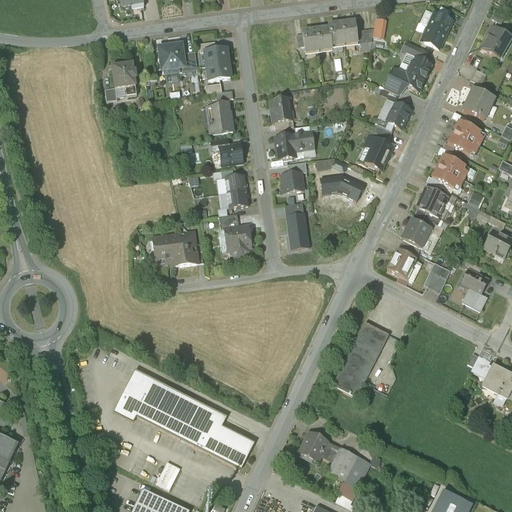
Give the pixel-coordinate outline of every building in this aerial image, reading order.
[(118,0),(121,11),(143,7),(141,0),(118,0)] [(510,0),(501,0),(498,5),(505,9),(510,0)] [(503,19),(492,14),(489,22),(500,26),(503,19)] [(451,23),(434,15),(428,30),(445,38),(451,23)] [(341,26),(344,47),(356,45),(357,45),(356,34),(354,24),(341,26)] [(344,47),(341,26),(327,28),(328,31),(331,48),(344,47)] [(445,38),(428,30),(421,44),(438,52),(445,38)] [(511,40),(493,30),(480,51),(499,62),(499,61),(498,61),(510,40),(511,41),(511,40)] [(315,32),(318,53),(331,51),(331,48),(328,31),(315,32)] [(318,53),(315,32),(302,34),(302,37),(304,50),(305,55),(318,53)] [(373,32),(356,34),(357,45),(356,45),(357,47),(371,45),(373,32)] [(302,37),(295,38),(297,51),(304,50),(302,37)] [(214,45),(199,47),(200,56),(204,55),(215,53),(214,45)] [(424,54),(408,46),(405,46),(402,54),(406,56),(408,57),(409,55),(421,60),(424,54)] [(181,48),(170,49),(169,49),(163,50),(162,50),(162,51),(158,51),(161,73),(163,73),(164,76),(179,74),(178,71),(181,71),(184,70),(182,57),(181,48)] [(215,53),(204,55),(206,70),(228,67),(226,52),(215,53)] [(194,55),(182,57),(184,70),(181,71),(182,75),(197,73),(194,55)] [(421,60),(409,55),(408,57),(406,56),(397,75),(393,83),(401,87),(402,88),(418,95),(431,68),(419,63),(421,60)] [(132,67),(120,69),(119,69),(117,69),(116,69),(115,69),(114,70),(112,70),(115,92),(105,93),(106,104),(116,103),(115,92),(125,91),(126,100),(136,98),(134,82),(135,82),(134,75),(133,75),(132,67)] [(228,67),(206,70),(208,84),(230,81),(228,67)] [(392,72),(383,92),(397,99),(402,88),(401,87),(393,83),(397,75),(392,72)] [(486,78),(475,72),(470,83),(480,88),(486,78)] [(482,90),(470,84),(467,89),(472,91),(480,95),(482,90)] [(220,87),(205,89),(206,97),(215,96),(221,95),(220,87)] [(395,105),(397,99),(383,92),(381,91),(379,97),(395,105)] [(480,95),(472,91),(464,109),(466,109),(464,113),(463,113),(462,113),(484,123),(487,116),(486,115),(489,107),(491,108),(494,101),(480,95)] [(221,95),(215,96),(216,107),(228,105),(228,102),(233,102),(231,94),(221,95)] [(289,102),(269,104),(272,127),(274,126),(289,124),(292,124),(291,114),(288,115),(287,103),(289,102)] [(379,123),(385,125),(394,106),(386,103),(377,122),(379,123)] [(228,105),(216,107),(217,109),(206,111),(210,135),(221,133),(222,137),(232,135),(231,124),(232,123),(232,122),(232,121),(232,120),(231,119),(230,118),(228,119),(227,115),(229,115),(228,105)] [(410,114),(394,106),(385,125),(385,126),(394,130),(401,133),(400,132),(405,123),(405,124),(410,114)] [(468,123),(454,116),(451,121),(458,125),(465,128),(468,123)] [(394,130),(385,126),(385,125),(379,123),(377,129),(391,136),(394,130)] [(289,124),(274,126),(275,134),(290,132),(289,124)] [(465,128),(458,125),(453,134),(455,135),(453,139),(451,138),(447,147),(454,151),(468,158),(470,155),(474,157),(482,141),(478,139),(480,136),(465,128)] [(377,129),(375,128),(369,140),(368,140),(368,141),(364,151),(372,154),(366,167),(364,166),(381,174),(381,173),(386,161),(388,162),(387,161),(392,151),(386,148),(391,136),(377,129)] [(511,140),(511,132),(505,129),(500,139),(510,144),(511,140)] [(292,138),(274,141),(277,164),(303,160),(302,155),(314,154),(311,134),(310,134),(295,136),(292,137),(292,138)] [(227,142),(210,144),(211,155),(219,154),(219,151),(228,149),(227,142)] [(447,147),(444,146),(442,152),(451,156),(454,151),(447,147)] [(228,149),(219,151),(219,154),(221,169),(242,166),(239,148),(228,149)] [(442,152),(440,151),(438,156),(442,159),(448,162),(451,156),(442,152)] [(448,162),(442,159),(438,168),(439,169),(438,173),(436,172),(431,181),(453,193),(454,189),(459,191),(466,177),(466,176),(462,173),(464,170),(448,162)] [(333,163),(315,165),(316,173),(327,172),(331,170),(343,176),(346,169),(333,163)] [(511,168),(502,164),(497,172),(511,179),(511,168)] [(305,166),(287,168),(288,178),(300,177),(300,176),(306,175),(305,166)] [(464,170),(462,173),(466,176),(466,177),(472,181),(475,175),(464,170)] [(288,178),(281,179),(282,192),(281,192),(282,197),(303,194),(300,177),(288,178)] [(243,179),(224,181),(226,197),(245,194),(244,187),(245,187),(243,179)] [(363,190),(341,180),(319,183),(322,200),(339,197),(355,205),(359,197),(359,198),(363,190)] [(431,181),(428,180),(426,185),(439,192),(450,198),(452,194),(453,193),(431,181)] [(439,192),(426,185),(423,192),(425,193),(426,192),(437,198),(439,192)] [(437,198),(426,192),(425,193),(416,212),(435,221),(435,220),(434,220),(438,211),(442,213),(443,211),(442,211),(445,204),(446,202),(437,198)] [(450,198),(439,192),(437,198),(446,202),(445,204),(453,207),(456,201),(450,198)] [(245,194),(226,197),(228,213),(248,210),(247,202),(245,194)] [(482,200),(473,196),(469,205),(477,209),(482,200)] [(286,210),(288,219),(303,217),(302,207),(284,209),(284,210),(286,210)] [(468,219),(474,223),(479,213),(473,210),(468,219)] [(308,246),(304,217),(303,217),(288,219),(290,236),(288,236),(290,254),(300,253),(299,247),(308,246)] [(221,220),(218,221),(220,235),(224,234),(238,232),(236,218),(227,220),(221,220)] [(504,226),(490,219),(487,225),(494,229),(492,233),(499,237),(504,226)] [(425,230),(411,223),(408,229),(407,228),(404,234),(405,235),(401,243),(403,244),(415,250),(426,255),(430,247),(424,244),(428,236),(430,233),(425,230)] [(443,233),(428,225),(425,230),(430,233),(428,236),(436,240),(438,241),(443,233)] [(198,228),(151,235),(152,242),(193,237),(197,267),(203,266),(198,228)] [(238,232),(224,234),(227,255),(231,254),(231,257),(237,261),(243,260),(247,255),(247,252),(250,251),(250,250),(251,250),(253,248),(252,244),(250,242),(249,242),(248,241),(247,236),(248,234),(247,230),(238,232)] [(511,243),(499,237),(492,233),(483,251),(484,250),(494,255),(493,257),(495,258),(497,254),(505,258),(503,261),(504,262),(511,245),(511,243)] [(436,240),(428,236),(424,244),(430,247),(432,248),(436,240)] [(193,237),(152,242),(155,268),(173,265),(174,270),(197,267),(193,237)] [(430,247),(426,255),(430,258),(438,241),(436,240),(432,248),(430,247)] [(415,250),(403,244),(400,249),(413,255),(415,250)] [(399,248),(397,254),(415,263),(417,258),(413,255),(400,249),(399,248)] [(415,263),(397,254),(386,274),(399,280),(407,284),(413,273),(410,272),(415,263)] [(458,268),(465,271),(468,265),(457,259),(452,270),(456,272),(458,268)] [(413,273),(407,284),(412,286),(421,268),(415,263),(410,272),(413,273)] [(479,270),(468,265),(465,271),(468,273),(468,272),(476,276),(479,270)] [(450,274),(434,266),(430,275),(433,276),(426,291),(439,297),(450,274)] [(476,276),(468,272),(468,273),(463,281),(465,282),(468,292),(462,306),(479,315),(486,301),(478,297),(482,289),(484,290),(488,282),(476,276)] [(404,289),(407,284),(399,280),(396,285),(404,289)] [(388,338),(364,326),(331,389),(356,402),(388,338)] [(482,351),(478,359),(478,360),(488,366),(488,365),(489,365),(493,357),(482,351)] [(477,360),(472,357),(467,367),(472,370),(477,360)] [(488,366),(478,360),(478,359),(477,360),(472,370),(470,374),(486,382),(492,370),(488,368),(489,365),(488,365),(488,366)] [(506,377),(493,370),(493,369),(492,369),(486,382),(482,389),(497,396),(496,398),(498,399),(499,395),(506,399),(506,401),(507,400),(511,389),(511,379),(507,376),(506,377)] [(248,431),(134,373),(113,414),(134,425),(135,419),(144,423),(143,423),(144,424),(144,423),(152,427),(152,428),(153,428),(161,432),(161,433),(162,433),(162,432),(170,437),(171,438),(171,437),(179,441),(179,442),(180,442),(188,446),(189,447),(189,446),(197,450),(197,451),(198,451),(206,455),(207,456),(207,455),(215,459),(215,460),(216,460),(224,464),(223,464),(224,465),(225,464),(233,468),(232,469),(233,469),(234,469),(240,472),(244,464),(245,463),(244,463),(249,455),(250,454),(249,454),(253,446),(247,443),(246,442),(238,438),(237,438),(229,434),(229,433),(228,433),(221,429),(225,420),(248,432),(248,431)] [(365,387),(357,402),(364,405),(371,391),(365,387)] [(0,405),(0,484),(18,446),(0,438),(0,413),(3,407),(0,405)] [(327,444),(310,435),(299,457),(316,466),(322,455),(334,461),(339,451),(327,445),(327,444)] [(334,461),(326,477),(343,486),(357,460),(340,451),(334,461)] [(183,511),(142,492),(132,511),(183,511)] [(469,511),(472,508),(443,493),(433,511),(469,511)]
